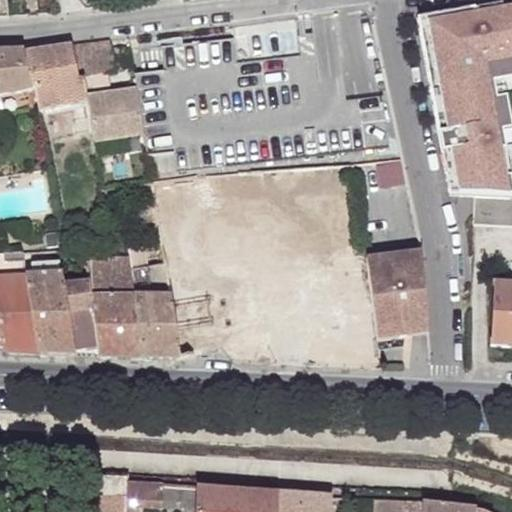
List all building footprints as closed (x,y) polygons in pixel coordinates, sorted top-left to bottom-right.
[(500,7),(417,22),(448,199),(472,200),(511,201),(503,153),(491,87),(501,85),(511,82),(511,47),(508,49),(500,7)] [(107,44),(69,48),(76,80),(79,79),(101,74),(113,71),(107,44)] [(69,48),(20,54),(30,90),(33,90),(68,82),(76,80),(69,48)] [(20,54),(0,55),(0,95),(0,97),(30,90),(20,54)] [(76,80),(68,82),(75,135),(88,134),(82,95),(79,79),(76,80)] [(511,151),(511,145),(501,85),(491,87),(503,153),(511,151)] [(133,93),(83,101),(88,134),(90,146),(140,138),(133,93)] [(380,164),(384,186),(407,181),(403,160),(380,164)] [(247,175),(196,179),(207,263),(233,252),(257,241),(256,234),(248,189),(247,175)] [(195,178),(148,185),(166,299),(175,362),(219,346),(218,336),(215,318),(207,263),(196,179),(195,178)] [(262,187),(248,189),(256,234),(268,232),(262,187)] [(344,189),(282,194),(284,243),(287,243),(309,243),(310,245),(327,245),(348,244),(344,189)] [(511,201),(472,200),(472,229),(511,229),(511,201)] [(309,243),(287,243),(288,258),(327,255),(327,245),(310,245),(309,243)] [(233,252),(207,263),(215,318),(232,315),(241,312),(233,252)] [(21,255),(0,255),(0,263),(15,263),(17,279),(25,279),(24,269),(21,255)] [(32,255),(21,255),(24,269),(34,268),(32,255)] [(421,256),(363,261),(373,333),(425,328),(421,256)] [(108,257),(84,266),(84,268),(86,285),(89,311),(94,349),(95,357),(95,359),(141,361),(131,296),(126,258),(108,257)] [(57,259),(50,261),(52,278),(60,278),(57,259)] [(84,268),(76,269),(77,286),(86,285),(84,268)] [(52,278),(25,279),(37,357),(73,358),(72,356),(72,352),(67,321),(66,314),(61,289),(60,278),(52,278)] [(17,279),(0,279),(0,354),(37,357),(25,279),(17,279)] [(77,286),(61,289),(66,314),(71,314),(89,311),(86,285),(77,286)] [(511,286),(493,286),(490,348),(511,349),(511,286)] [(141,297),(131,296),(141,361),(175,362),(166,299),(141,297)] [(89,311),(71,314),(72,321),(67,321),(72,352),(94,349),(89,311)] [(232,315),(215,318),(218,336),(227,334),(233,330),(232,315)] [(425,328),(373,333),(374,343),(426,337),(425,328)] [(124,474),(103,473),(102,492),(124,494),(125,483),(125,482),(124,474)] [(159,485),(125,483),(124,494),(123,502),(123,511),(135,511),(135,509),(158,510),(158,509),(158,504),(159,485)] [(271,511),(272,493),(193,487),(192,511),(271,511)] [(102,492),(93,491),(91,511),(123,511),(123,502),(124,494),(102,492)] [(329,497),(272,493),(271,511),(328,511),(329,503),(329,497)] [(418,511),(419,504),(370,500),(370,511),(418,511)]
